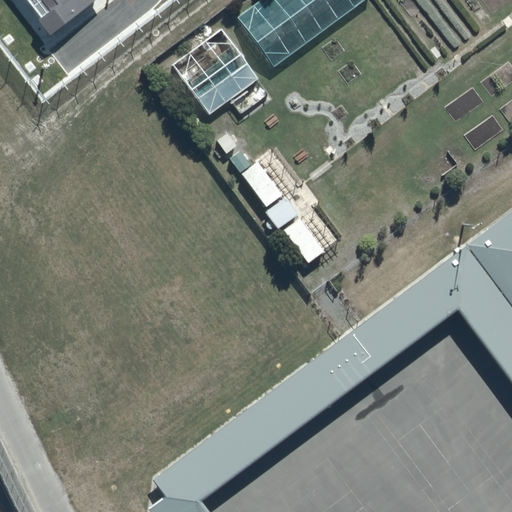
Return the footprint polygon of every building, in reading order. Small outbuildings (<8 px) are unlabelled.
[(95,0),(28,0),(54,32),(95,0)] [(372,0),(268,0),(251,13),(289,63),(372,0)] [(279,73),(237,18),(190,53),(232,108),(279,73)] [(254,164),(250,167),(246,161),(248,159),(245,154),(242,157),(239,153),(228,162),(240,177),(238,178),(263,210),(280,197),(254,164)] [(306,266),(323,253),(296,218),(298,216),(283,198),(263,214),(277,232),(278,231),(305,266),(306,266)] [(511,511),(511,219),(161,483),(182,511),(511,511)]
